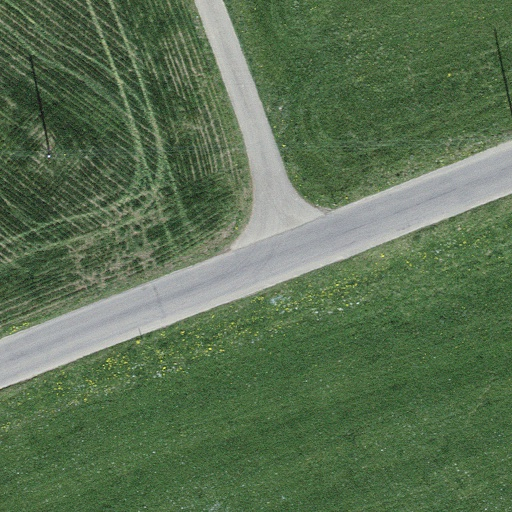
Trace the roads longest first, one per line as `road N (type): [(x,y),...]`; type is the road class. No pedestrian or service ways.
road 1 (unclassified): [(294,250),(0,365)]
road 2 (unclassified): [(294,250),(210,0)]
road 3 (unclassified): [(511,167),(294,250)]
